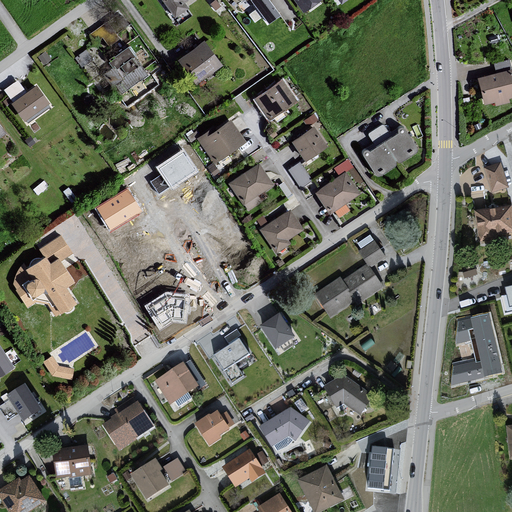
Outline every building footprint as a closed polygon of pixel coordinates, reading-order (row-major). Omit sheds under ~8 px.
[(189,0),(161,0),(175,20),(189,10),(185,3),(189,0)] [(270,0),(252,0),(251,1),(268,24),(281,15),(270,0)] [(324,0),(295,0),(306,13),(324,0)] [(118,38),(106,22),(91,34),(102,49),(118,38)] [(222,65),(204,39),(177,60),(196,84),(222,65)] [(147,75),(128,47),(108,61),(113,68),(107,72),(116,84),(113,87),(118,95),(147,75)] [(92,60),(86,49),(73,58),(80,68),(92,60)] [(51,60),(46,51),(38,56),(44,65),(51,60)] [(509,72),(479,80),(485,106),(496,104),(497,106),(510,104),(509,99),(511,98),(511,75),(509,75),(509,72)] [(284,80),(255,100),(270,121),(298,101),(284,80)] [(49,103),(36,85),(12,103),(25,121),(49,103)] [(232,123),(228,123),(199,140),(214,164),(246,144),(232,123)] [(385,142),(399,165),(418,153),(419,151),(418,148),(406,129),(404,127),(401,128),(399,130),(400,133),(385,142)] [(315,128),(292,142),(307,162),(328,147),(315,128)] [(383,175),(399,165),(385,142),(373,151),(369,151),(366,151),(365,153),(364,156),(375,173),(377,175),(380,177),(383,175)] [(302,184),(313,176),(299,157),(288,165),(302,184)] [(501,164),(485,169),(492,193),(508,189),(501,164)] [(259,165),(229,185),(245,206),(274,186),(259,165)] [(136,194),(99,224),(116,245),(145,221),(160,240),(184,221),(162,194),(155,200),(152,196),(170,181),(158,166),(135,185),(136,194)] [(346,174),(316,193),(331,217),(360,197),(346,174)] [(511,214),(511,208),(476,212),(479,243),(503,240),(505,234),(511,233),(511,214)] [(292,211),(260,231),(277,255),(292,246),(288,242),(301,233),(302,232),(303,228),(292,211)] [(26,270),(22,267),(17,273),(14,282),(13,286),(28,310),(36,304),(47,308),(57,319),(78,305),(68,289),(77,283),(63,263),(74,255),(62,236),(38,252),(42,259),(26,270)] [(387,259),(375,242),(360,252),(372,270),(387,259)] [(342,279),(314,297),(331,322),(380,289),(366,268),(344,282),(342,279)] [(489,313),(459,321),(455,346),(472,342),(476,361),(453,366),(451,387),(504,374),(489,313)] [(282,315),(263,327),(278,351),(297,339),(282,315)] [(242,337),(237,330),(224,339),(231,348),(216,358),(226,372),(251,356),(239,339),(242,337)] [(0,374),(13,366),(0,347),(0,374)] [(59,364),(52,355),(43,362),(53,376),(72,379),(74,367),(59,364)] [(185,366),(157,383),(172,407),(200,390),(185,366)] [(343,380),(326,389),(338,409),(345,405),(361,415),(372,399),(343,380)] [(43,411),(27,387),(11,397),(14,402),(2,409),(12,423),(20,418),(24,424),(43,411)] [(140,405),(102,428),(119,454),(155,430),(140,405)] [(291,411),(261,430),(273,448),(289,438),(297,443),(310,424),(291,411)] [(211,416),(196,425),(210,446),(237,428),(228,415),(224,417),(221,413),(211,419),(211,416)] [(394,449),(373,446),(368,488),(390,490),(394,449)] [(90,450),(55,454),(58,483),(93,479),(90,450)] [(250,450),(224,468),(237,486),(250,477),(254,483),(266,474),(250,450)] [(160,458),(130,477),(148,504),(170,489),(169,487),(188,474),(178,457),(165,466),(160,458)] [(329,466),(298,482),(313,511),(328,511),(348,502),(329,466)] [(20,481),(0,493),(0,501),(6,511),(38,511),(48,506),(31,479),(22,484),(20,481)] [(290,511),(281,497),(258,511),(259,511),(290,511)]
